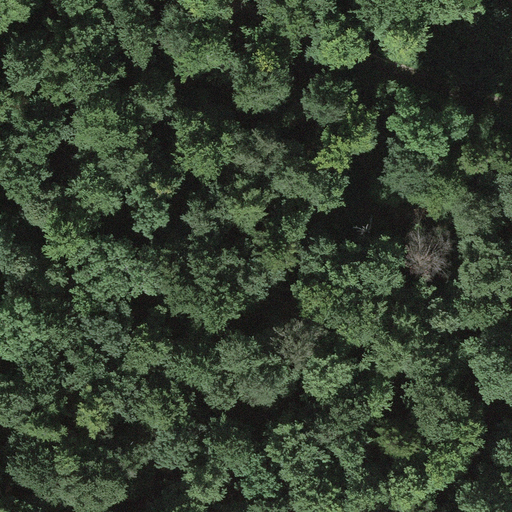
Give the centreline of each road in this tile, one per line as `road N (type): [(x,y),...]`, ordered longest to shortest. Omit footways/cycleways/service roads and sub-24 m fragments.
road 1 (track): [(207,511),(186,477),(0,363)]
road 2 (track): [(511,95),(278,0)]
